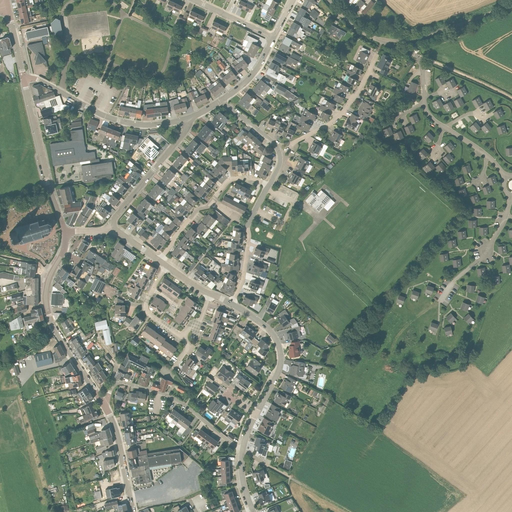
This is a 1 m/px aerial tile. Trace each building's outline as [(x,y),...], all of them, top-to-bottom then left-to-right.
[(169,0),(166,6),(169,8),(172,9),(175,3),(169,0)] [(246,3),(240,0),(239,0),(237,6),(243,9),(246,3)] [(253,6),(254,4),(252,3),(253,0),(251,0),(248,0),(247,3),(246,3),(243,9),(250,12),(253,6)] [(272,0),(269,6),(275,10),(279,3),(272,0)] [(304,0),(302,5),(307,7),(309,8),(311,5),(314,6),(315,5),(315,4),(306,0),(304,0)] [(370,0),(361,12),(365,15),(375,3),(371,0),(370,0)] [(172,9),(179,12),(182,6),(175,3),(172,9)] [(361,7),(357,3),(353,8),(357,12),(361,7)] [(29,5),(18,7),(19,13),(27,11),(27,12),(30,11),(29,8),(33,7),(33,5),(29,5)] [(272,16),(275,10),(269,6),(266,13),(263,18),(269,21),(272,16)] [(304,14),(306,11),(301,8),(298,13),(307,18),(308,17),(304,14)] [(188,17),(187,19),(193,22),(194,20),(195,20),(198,14),(191,11),(188,17)] [(315,19),(317,17),(311,12),(311,11),(309,14),(315,19)] [(298,13),(295,19),(304,24),(307,18),(298,13)] [(198,14),(195,20),(201,23),(204,17),(198,14)] [(34,15),(21,18),(22,24),(28,22),(29,22),(32,21),(32,19),(35,18),(34,15)] [(56,19),(51,24),(53,35),(59,37),(63,34),(61,22),(56,19)] [(327,31),(330,33),(329,35),(332,36),(333,34),(339,38),(340,35),(343,31),(338,29),(338,30),(336,29),(337,28),(335,27),(338,22),(333,19),(330,26),(327,24),(325,29),(327,31)] [(217,30),(220,24),(213,21),(210,27),(217,30)] [(298,29),(300,26),(293,22),(290,28),(300,33),(301,31),(298,29)] [(220,24),(217,30),(223,33),(226,27),(220,24)] [(25,36),(25,38),(27,38),(27,41),(49,36),(47,27),(25,32),(26,33),(25,34),(25,35),(25,36)] [(287,33),(292,36),(294,33),(299,35),(298,36),(302,38),(303,34),(300,33),(290,28),(287,33)] [(284,40),(282,43),(288,46),(290,43),(296,46),(295,49),(298,50),(301,45),(292,40),(285,36),(285,37),(285,38),(284,40),(283,39),(284,40)] [(12,48),(9,38),(7,37),(1,39),(1,38),(0,39),(0,50),(3,52),(6,51),(5,49),(12,48)] [(249,49),(256,52),(259,46),(252,43),(253,40),(249,38),(247,41),(246,40),(245,42),(247,43),(247,44),(251,46),(249,49)] [(42,42),(32,44),(27,45),(35,54),(35,57),(36,59),(35,64),(43,62),(47,67),(46,62),(42,42)] [(279,49),(288,54),(290,51),(288,50),(290,47),(288,46),(282,43),(280,46),(281,46),(280,48),(280,47),(279,49)] [(245,50),(243,53),(253,58),(256,52),(249,49),(246,47),(244,50),(245,50)] [(360,51),(358,55),(356,60),(364,64),(368,58),(367,57),(369,55),(360,51)] [(276,53),(273,59),(282,63),(283,61),(290,65),(292,62),(296,64),(298,61),(285,55),(284,58),(276,53)] [(290,57),(298,61),(299,62),(300,60),(299,59),(300,57),(292,53),(290,57)] [(377,67),(381,69),(379,73),(386,76),(388,71),(387,71),(391,61),(387,59),(388,57),(383,54),(379,63),(377,67)] [(239,63),(243,69),(248,65),(241,57),(239,59),(241,61),(239,63)] [(235,60),(231,64),(239,73),(243,69),(239,63),(238,63),(235,60)] [(223,70),(225,68),(226,67),(222,62),(221,62),(220,61),(218,63),(218,64),(223,70)] [(279,71),(279,70),(280,68),(278,67),(279,66),(271,62),(269,68),(278,73),(279,71)] [(362,70),(354,66),(351,65),(348,70),(347,72),(353,75),(354,73),(361,76),(361,75),(361,74),(362,74),(360,73),(362,70)] [(229,68),(227,70),(225,72),(227,74),(231,80),(236,76),(229,68)] [(275,78),(278,73),(269,68),(268,68),(266,73),(275,78)] [(347,81),(346,82),(354,85),(357,80),(352,78),(353,75),(347,72),(345,75),(346,75),(344,80),(347,81)] [(222,74),(219,76),(226,84),(231,80),(227,74),(224,77),(222,74)] [(435,79),(439,86),(444,83),(440,76),(435,79)] [(451,79),(446,82),(450,89),(455,86),(451,79)] [(215,86),(220,92),(225,88),(218,80),(215,82),(217,84),(215,86)] [(261,80),(257,85),(263,90),(267,93),(271,88),(267,85),(261,80)] [(335,87),(334,90),(340,93),(342,90),(348,94),(348,93),(348,92),(349,92),(347,91),(349,87),(341,84),(338,82),(336,88),(335,87)] [(413,94),(417,84),(411,82),(407,92),(413,94)] [(47,88),(39,84),(32,86),(35,96),(33,97),(35,103),(40,102),(43,101),(53,97),(55,97),(54,92),(49,93),(47,88)] [(366,93),(376,98),(380,90),(376,88),(376,87),(371,84),(366,93)] [(259,95),(261,92),(264,95),(267,93),(263,90),(257,85),(253,90),(259,95)] [(139,98),(138,98),(137,105),(135,116),(141,118),(142,110),(139,110),(141,101),(140,101),(140,99),(141,99),(143,86),(141,86),(139,98)] [(210,86),(208,88),(215,96),(220,92),(215,86),(212,89),(210,86)] [(466,94),(462,87),(457,90),(461,97),(466,94)] [(199,97),(202,103),(208,101),(205,94),(207,93),(205,89),(201,91),(202,95),(199,97)] [(340,93),(334,90),(332,92),(336,94),(333,99),(341,103),(344,98),(339,95),(340,93)] [(243,98),(249,103),(253,98),(247,93),(243,98)] [(192,100),(194,100),(197,106),(202,103),(199,97),(196,98),(194,94),(190,96),(192,100)] [(46,109),(45,109),(40,111),(43,117),(53,113),(51,108),(63,105),(60,96),(56,98),(55,97),(53,97),(43,101),(46,109)] [(130,115),(135,116),(137,105),(138,98),(137,97),(135,105),(132,104),(130,115)] [(178,100),(179,104),(181,111),(187,110),(185,102),(187,102),(186,98),(181,99),(178,100)] [(251,105),(249,103),(243,98),(238,103),(245,108),(247,110),(251,105)] [(367,112),(372,102),(365,98),(364,101),(363,101),(359,109),(360,109),(358,113),(366,117),(368,113),(367,112)] [(463,105),(459,98),(454,101),(457,108),(463,105)] [(472,101),(476,108),(481,105),(477,98),(472,101)] [(160,105),(155,106),(154,99),(152,99),(152,100),(152,101),(153,106),(153,109),(154,116),(161,115),(160,105)] [(443,106),(439,99),(434,102),(437,108),(443,106)] [(488,100),(483,103),(487,110),(492,107),(488,100)] [(181,111),(179,104),(176,105),(174,101),(170,102),(171,107),(173,106),(175,113),(181,111)] [(321,104),(320,107),(326,110),(328,108),(334,111),(334,110),(334,109),(335,109),(333,108),(335,104),(327,101),(324,106),(321,104)] [(444,104),(445,105),(448,111),(453,108),(450,101),(444,104)] [(160,105),(161,115),(168,114),(167,102),(160,103),(160,105)] [(326,110),(320,107),(318,110),(322,111),(319,116),(327,120),(330,115),(325,113),(326,110)] [(316,115),(308,111),(305,109),(301,117),(307,121),(309,118),(315,121),(316,119),(314,118),(316,115)] [(502,116),(499,109),(493,112),(497,119),(502,116)] [(226,117),(220,112),(216,117),(224,124),(228,119),(226,118),(226,117)] [(355,122),(358,116),(352,114),(348,121),(347,120),(344,126),(353,130),(357,123),(355,122)] [(418,122),(415,114),(409,117),(412,124),(418,122)] [(56,116),(44,119),(45,125),(60,122),(69,120),(68,116),(57,119),(56,116)] [(216,129),(220,132),(222,130),(221,130),(225,125),(224,124),(216,117),(211,122),(217,127),(216,129)] [(274,125),(276,126),(279,120),(276,119),(276,120),(270,117),(269,119),(266,127),(271,130),(274,125)] [(300,120),(298,125),(308,131),(311,125),(306,123),(307,121),(301,117),(299,120),(300,120)] [(71,119),(72,123),(68,123),(69,129),(82,126),(81,121),(81,118),(75,119),(71,119)] [(99,122),(94,120),(90,119),(87,128),(91,129),(95,131),(99,122)] [(279,120),(276,126),(278,128),(275,134),(276,134),(277,134),(277,135),(278,133),(282,135),(285,127),(287,123),(279,120)] [(60,122),(45,125),(47,134),(52,133),(58,132),(57,129),(61,128),(60,122)] [(480,128),(475,122),(470,126),(476,132),(480,128)] [(491,129),(486,123),(482,127),(487,133),(491,129)] [(97,140),(102,142),(108,128),(102,125),(99,132),(100,133),(99,135),(100,136),(99,136),(98,136),(97,138),(93,137),(92,141),(95,143),(97,140)] [(210,137),(214,132),(206,125),(201,130),(210,137)] [(413,132),(410,125),(404,127),(408,134),(413,132)] [(502,125),(499,126),(497,127),(499,134),(505,132),(503,127),(502,125)] [(387,137),(393,134),(389,127),(384,129),(387,137)] [(102,142),(109,145),(114,130),(108,128),(102,142)] [(53,166),(90,160),(90,163),(96,162),(94,152),(86,153),(82,129),(71,131),(72,140),(57,143),(50,144),(52,158),(53,166)] [(294,131),(289,129),(285,136),(290,139),(294,131)] [(109,145),(112,146),(111,147),(115,148),(115,147),(117,143),(115,142),(116,139),(118,140),(121,133),(114,130),(109,145)] [(210,137),(201,130),(197,135),(203,140),(206,143),(211,138),(210,137)] [(226,138),(222,134),(217,130),(215,132),(219,136),(224,140),(226,138)] [(329,139),(334,142),(334,144),(334,145),(335,146),(336,147),(337,147),(338,146),(339,145),(340,143),(339,143),(343,136),(334,130),(329,139)] [(242,139),(241,141),(245,144),(246,143),(248,141),(254,134),(253,132),(251,134),(249,131),(247,133),(245,131),(240,137),(242,139)] [(403,138),(400,131),(394,133),(398,140),(403,138)] [(424,137),(429,142),(434,138),(428,132),(424,137)] [(124,141),(123,148),(129,150),(130,142),(132,135),(125,134),(124,141)] [(254,134),(248,141),(246,143),(248,145),(250,143),(252,145),(257,139),(255,137),(256,135),(254,134)] [(130,142),(129,150),(132,150),(132,147),(134,147),(134,146),(134,144),(136,144),(138,136),(132,135),(130,142)] [(155,145),(153,143),(154,143),(153,143),(151,142),(152,141),(151,142),(150,140),(148,138),(139,148),(145,153),(148,148),(150,150),(155,145)] [(253,148),(257,152),(262,147),(260,145),(263,141),(261,140),(260,141),(257,139),(252,145),(254,146),(253,148)] [(189,145),(195,150),(199,145),(193,140),(189,145)] [(318,155),(323,147),(313,142),(308,151),(314,154),(314,152),(318,155)] [(454,149),(449,143),(444,147),(449,153),(454,149)] [(146,154),(144,157),(148,161),(151,158),(151,159),(158,152),(156,150),(158,147),(155,145),(150,150),(148,148),(145,153),(146,154)] [(195,150),(189,145),(185,150),(191,155),(195,150)] [(418,153),(424,159),(428,154),(422,149),(418,153)] [(270,155),(264,152),(262,154),(264,155),(262,160),(270,165),(271,163),(270,162),(271,159),(269,158),(270,155)] [(453,160),(447,154),(443,158),(448,164),(453,160)] [(183,164),(187,159),(181,155),(177,159),(183,164)] [(222,157),(214,167),(215,167),(225,175),(226,173),(225,172),(227,170),(224,167),(225,165),(222,157)] [(229,157),(228,157),(228,165),(231,164),(232,169),(235,169),(235,171),(237,171),(237,163),(237,161),(232,161),(231,157),(229,157)] [(305,162),(306,160),(300,157),(296,166),(305,171),(309,164),(305,162)] [(173,165),(179,169),(183,164),(177,159),(173,165)] [(248,163),(243,163),(243,173),(246,172),(246,171),(252,170),(251,160),(248,160),(248,163)] [(90,165),(87,165),(81,166),(82,168),(82,173),(83,175),(84,183),(112,178),(111,174),(113,174),(114,174),(112,161),(111,161),(109,162),(91,165),(91,164),(90,164),(90,165)] [(259,165),(261,167),(270,171),(271,169),(269,168),(270,165),(264,162),(262,164),(260,163),(259,165)] [(435,168),(429,162),(425,166),(430,172),(435,168)] [(446,169),(441,162),(436,166),(441,172),(446,169)] [(130,174),(136,179),(140,174),(138,173),(140,170),(140,169),(138,168),(134,164),(131,167),(134,169),(131,173),(130,174)] [(467,165),(462,167),(464,174),(470,172),(467,165)] [(209,174),(215,179),(217,176),(219,178),(222,176),(223,177),(225,175),(215,167),(209,174)] [(258,171),(256,170),(255,173),(264,178),(265,179),(266,179),(267,176),(265,175),(267,172),(268,173),(270,171),(261,167),(258,171)] [(175,174),(169,169),(165,174),(173,181),(177,176),(175,174)] [(287,181),(293,184),(294,183),(298,185),(302,178),(292,172),(287,181)] [(136,179),(130,174),(126,179),(121,176),(119,178),(124,182),(126,180),(132,184),(136,179)] [(173,181),(165,174),(161,179),(167,184),(169,186),(173,181)] [(207,176),(204,181),(206,183),(212,188),(216,183),(213,181),(215,179),(209,174),(207,176)] [(493,176),(487,178),(490,185),(495,183),(493,176)] [(460,177),(454,179),(457,186),(462,184),(460,177)] [(120,187),(117,190),(123,195),(128,189),(122,185),(124,182),(119,178),(115,183),(120,187)] [(202,188),(208,192),(212,188),(206,183),(204,182),(202,184),(204,185),(202,187),(202,188)] [(235,183),(231,192),(236,195),(237,192),(241,185),(235,183)] [(159,194),(163,189),(157,184),(153,189),(159,194)] [(199,185),(193,193),(200,198),(202,195),(204,197),(208,192),(202,188),(202,187),(199,185)] [(241,185),(237,192),(243,195),(246,188),(241,185)] [(60,189),(62,195),(64,204),(64,205),(64,208),(64,209),(65,209),(81,207),(80,202),(73,203),(73,202),(75,202),(73,195),(74,195),(73,191),(72,191),(71,186),(69,187),(65,188),(60,189)] [(482,188),(485,195),(490,193),(488,186),(482,188)] [(248,198),(247,201),(249,202),(253,195),(250,194),(252,191),(246,188),(243,195),(248,198)] [(149,194),(154,199),(159,194),(153,189),(149,194)] [(463,189),(458,191),(460,198),(466,196),(463,189)] [(190,192),(184,199),(192,206),(193,206),(197,201),(195,199),(196,197),(190,192)] [(316,194),(315,195),(314,197),(311,194),(305,201),(311,206),(319,213),(331,199),(323,192),(321,194),(319,193),(317,195),(316,194)] [(96,197),(87,194),(85,199),(87,200),(86,205),(84,209),(82,207),(81,208),(79,212),(88,217),(93,209),(92,209),(92,210),(90,208),(93,205),(96,197)] [(107,204),(108,205),(110,203),(114,206),(119,200),(112,194),(110,197),(110,198),(108,201),(105,198),(103,201),(107,204)] [(475,194),(470,196),(472,204),(478,202),(475,194)] [(141,204),(149,211),(153,206),(145,199),(141,204)] [(184,200),(180,204),(182,206),(189,211),(192,206),(184,199),(184,200)] [(99,213),(104,218),(109,212),(103,208),(107,204),(103,201),(99,208),(96,211),(99,213)] [(144,218),(145,216),(149,211),(141,204),(137,209),(140,211),(138,214),(144,218)] [(182,206),(180,204),(178,207),(177,206),(174,210),(176,212),(182,217),(184,215),(185,216),(189,211),(182,206)] [(75,216),(76,212),(78,212),(79,212),(81,208),(81,207),(65,209),(64,211),(63,216),(64,217),(69,216),(66,223),(71,226),(71,225),(75,216)] [(176,216),(172,221),(178,226),(182,221),(180,219),(182,217),(176,212),(173,214),(176,216)] [(208,214),(205,218),(212,224),(216,219),(215,219),(212,217),(210,215),(208,213),(208,214)] [(136,227),(141,220),(133,214),(128,220),(131,222),(132,222),(136,226),(136,227)] [(83,224),(86,219),(80,215),(76,220),(83,224)] [(212,224),(205,218),(202,222),(209,228),(212,224)] [(24,243),(24,242),(26,242),(26,243),(27,242),(27,241),(31,240),(32,241),(33,241),(32,240),(37,239),(38,239),(38,238),(42,237),(42,238),(43,238),(43,237),(44,236),(47,235),(48,235),(49,235),(48,234),(50,234),(50,233),(50,232),(50,230),(50,231),(51,230),(52,228),(53,228),(53,227),(52,227),(51,224),(52,224),(51,223),(50,224),(48,222),(49,221),(48,221),(47,222),(45,223),(45,222),(44,222),(44,220),(45,219),(44,219),(43,220),(39,221),(39,220),(38,221),(38,220),(37,220),(37,221),(33,222),(33,221),(32,222),(32,223),(28,224),(27,223),(26,223),(27,224),(22,226),(22,225),(21,225),(21,226),(17,227),(16,226),(15,227),(16,227),(16,228),(15,228),(15,229),(16,229),(17,231),(17,232),(11,233),(10,233),(9,234),(11,235),(11,236),(12,236),(13,238),(12,238),(12,239),(12,240),(11,242),(13,243),(13,241),(15,240),(16,243),(18,242),(18,239),(19,239),(19,240),(20,240),(20,241),(20,242),(19,242),(19,243),(20,243),(21,243),(21,244),(22,244),(24,243)] [(164,226),(170,231),(172,229),(174,231),(178,226),(172,221),(170,219),(164,226)] [(209,228),(202,222),(198,226),(205,232),(209,228)] [(158,233),(167,240),(171,236),(168,234),(170,231),(164,226),(158,233)] [(198,226),(195,230),(198,233),(198,234),(202,237),(205,232),(198,226)] [(195,237),(198,234),(198,233),(195,230),(191,227),(191,228),(188,232),(195,237)] [(235,236),(245,237),(245,235),(243,235),(244,232),(241,231),(241,228),(234,227),(234,231),(236,231),(235,236)] [(188,232),(184,236),(192,242),(195,237),(188,232)] [(154,238),(163,245),(167,240),(158,233),(154,238)] [(184,236),(181,240),(188,246),(192,242),(184,236)] [(163,245),(154,238),(150,243),(159,250),(163,245)] [(90,243),(84,239),(78,249),(84,253),(90,243)] [(177,244),(178,245),(185,250),(188,246),(181,240),(178,244),(177,244)] [(231,241),(228,241),(228,246),(230,247),(228,247),(228,250),(235,251),(236,248),(238,248),(239,245),(241,245),(241,243),(234,242),(231,241)] [(125,250),(122,248),(124,246),(119,242),(115,248),(116,248),(111,255),(118,260),(125,250)] [(178,245),(175,249),(182,255),(186,251),(185,250),(178,245)] [(254,253),(263,257),(264,254),(267,255),(269,249),(262,247),(261,250),(256,248),(254,253)] [(179,260),(182,255),(175,249),(171,253),(179,260)] [(90,250),(84,261),(91,265),(95,260),(96,261),(99,256),(90,250)] [(230,254),(229,259),(239,260),(239,258),(237,258),(237,254),(235,254),(235,251),(228,250),(227,253),(230,254)] [(99,256),(96,261),(102,264),(105,261),(105,260),(99,256)] [(226,264),(226,267),(232,268),(232,265),(236,266),(236,263),(238,263),(239,260),(229,259),(228,265),(226,264)] [(95,260),(91,265),(87,271),(88,272),(92,275),(95,276),(102,264),(96,261),(95,260)] [(91,265),(84,261),(80,267),(86,271),(87,271),(91,265)] [(17,267),(19,268),(35,270),(36,264),(20,262),(19,263),(18,262),(17,267)] [(260,276),(261,273),(262,271),(265,272),(267,266),(258,263),(257,266),(253,264),(251,270),(255,272),(254,274),(260,276)] [(201,266),(198,264),(193,270),(196,272),(194,274),(197,276),(196,278),(197,279),(204,271),(206,269),(201,265),(201,266)] [(503,273),(511,272),(510,265),(510,264),(502,266),(503,273)] [(79,278),(80,279),(84,281),(84,280),(87,282),(90,276),(87,275),(88,272),(87,271),(86,271),(80,267),(77,265),(74,270),(73,269),(71,273),(79,277),(79,278)] [(149,268),(145,267),(144,269),(154,274),(157,269),(150,265),(149,268)] [(69,286),(71,287),(75,283),(67,277),(69,273),(62,267),(58,273),(58,274),(65,279),(64,280),(66,281),(69,286)] [(209,273),(207,271),(209,269),(207,267),(206,269),(204,271),(197,279),(199,280),(201,279),(203,281),(204,280),(203,280),(208,275),(209,273)] [(26,274),(26,275),(34,276),(35,270),(19,268),(18,273),(26,274)] [(154,274),(144,269),(143,271),(146,273),(145,276),(143,275),(143,276),(149,279),(151,280),(154,274)] [(204,280),(205,282),(207,280),(209,282),(211,280),(213,282),(218,277),(211,271),(210,273),(209,272),(209,273),(208,275),(203,280),(204,280)] [(226,277),(228,279),(228,278),(235,282),(235,281),(236,279),(234,279),(236,276),(228,272),(227,275),(224,273),(223,276),(226,277)] [(57,281),(54,286),(60,291),(62,293),(64,295),(66,292),(63,288),(60,285),(65,279),(58,274),(56,276),(57,277),(55,279),(57,281)] [(138,276),(136,279),(147,284),(149,279),(143,276),(141,278),(138,276)] [(94,290),(99,280),(95,277),(90,288),(94,290)] [(86,283),(83,281),(84,281),(79,278),(75,284),(83,289),(86,283)] [(228,278),(228,279),(226,283),(235,288),(236,286),(234,285),(236,282),(235,281),(235,282),(228,278)] [(144,290),(147,284),(136,279),(135,281),(139,283),(138,286),(136,285),(135,285),(142,289),(144,290)] [(166,279),(159,287),(164,291),(164,292),(171,283),(166,279)] [(103,282),(100,280),(94,291),(98,293),(103,282)] [(251,291),(260,294),(262,288),(264,282),(257,280),(256,283),(250,281),(248,287),(252,288),(251,291)] [(235,288),(226,283),(226,284),(224,282),(221,287),(220,290),(227,294),(228,291),(230,292),(232,289),(234,290),(235,288)] [(170,295),(176,286),(171,283),(164,292),(165,291),(166,292),(170,295)] [(130,286),(129,289),(139,294),(142,289),(135,285),(134,288),(130,286)] [(427,285),(425,292),(431,294),(433,288),(427,285)] [(62,308),(68,309),(70,302),(67,300),(64,298),(62,298),(62,293),(60,291),(54,286),(52,286),(52,287),(52,290),(51,304),(56,304),(59,305),(59,308),(62,308)] [(175,299),(182,290),(176,286),(170,295),(175,299)] [(137,299),(139,294),(129,289),(128,291),(132,293),(130,296),(137,299)] [(419,293),(413,290),(411,297),(417,299),(419,293)] [(31,296),(26,296),(26,304),(27,304),(33,305),(38,305),(38,293),(33,294),(31,294),(31,296)] [(403,304),(405,298),(398,295),(396,302),(403,304)] [(484,298),(478,295),(476,301),(482,304),(484,298)] [(26,304),(26,296),(23,296),(23,301),(17,302),(16,305),(12,305),(13,309),(23,304),(26,304)] [(256,304),(258,298),(251,296),(250,299),(245,297),(243,302),(252,306),(253,303),(256,304)] [(266,311),(272,314),(277,305),(271,302),(273,298),(270,296),(265,304),(269,306),(266,311)] [(149,305),(155,309),(161,300),(156,297),(149,305)] [(185,303),(193,309),(197,304),(188,297),(185,303)] [(123,301),(117,298),(117,305),(115,305),(115,317),(121,317),(121,316),(125,316),(125,311),(125,305),(123,305),(123,301)] [(161,300),(155,309),(160,313),(167,304),(161,301),(162,300),(161,300)] [(469,304),(463,302),(460,308),(466,311),(469,304)] [(185,303),(184,303),(185,304),(183,307),(182,308),(182,309),(191,315),(195,310),(193,309),(185,303)] [(27,308),(27,304),(26,304),(23,304),(13,309),(15,316),(27,311),(27,308)] [(40,308),(30,310),(31,315),(24,317),(24,318),(42,313),(41,308),(40,308)] [(54,315),(53,315),(56,320),(61,317),(62,315),(64,315),(66,313),(68,309),(62,308),(62,313),(60,313),(55,313),(55,314),(54,314),(54,315)] [(182,309),(181,309),(182,309),(178,314),(187,321),(191,315),(182,309)] [(287,313),(285,309),(278,314),(280,317),(278,319),(283,327),(286,325),(287,327),(300,322),(299,321),(296,323),(294,319),(288,321),(285,317),(288,315),(287,313)] [(228,321),(229,318),(222,316),(223,312),(216,310),(214,316),(228,321)] [(25,324),(28,323),(39,320),(43,319),(42,313),(24,318),(25,324)] [(451,313),(446,318),(450,323),(455,318),(451,313)] [(178,314),(174,320),(183,326),(187,321),(178,314)] [(473,319),(468,314),(463,318),(468,323),(473,319)] [(21,315),(9,322),(11,330),(26,327),(26,326),(25,324),(24,318),(22,318),(21,315)] [(130,324),(137,329),(143,321),(136,316),(132,321),(130,320),(127,318),(123,323),(127,326),(129,323),(130,324)] [(228,321),(214,316),(212,322),(214,322),(221,325),(219,324),(220,321),(224,322),(227,323),(228,321)] [(73,322),(69,318),(65,320),(61,323),(64,328),(65,328),(65,329),(67,333),(72,330),(73,329),(70,324),(73,322)] [(103,328),(106,344),(113,343),(108,318),(95,321),(97,329),(103,328)] [(221,325),(214,322),(212,328),(223,332),(224,329),(220,328),(221,325)] [(437,325),(431,322),(429,329),(435,331),(437,325)] [(158,331),(158,332),(157,333),(149,327),(149,325),(148,324),(138,337),(140,339),(143,335),(151,341),(148,344),(152,347),(155,344),(159,347),(156,351),(158,353),(160,350),(168,355),(166,359),(168,360),(177,347),(175,346),(174,347),(174,346),(166,341),(167,340),(161,335),(162,334),(158,331)] [(240,327),(236,325),(232,331),(239,336),(241,333),(245,337),(251,329),(246,325),(245,325),(246,326),(245,326),(244,328),(243,328),(242,329),(240,328),(240,327)] [(288,340),(298,337),(297,334),(300,333),(299,331),(301,330),(300,326),(291,328),(292,332),(287,333),(288,340)] [(451,326),(444,328),(445,335),(452,333),(451,326)] [(223,332),(212,328),(210,334),(217,336),(218,333),(222,334),(223,332)] [(251,329),(245,337),(250,341),(249,342),(253,344),(256,339),(256,340),(253,337),(256,333),(257,334),(257,333),(251,329)] [(218,343),(219,343),(220,341),(216,339),(217,336),(210,334),(208,339),(210,340),(218,343)] [(335,339),(330,334),(325,339),(331,344),(335,339)] [(77,347),(82,344),(77,336),(68,341),(73,349),(77,347)] [(130,342),(133,344),(136,346),(140,340),(138,338),(136,337),(132,339),(130,342)] [(259,346),(261,347),(258,352),(264,356),(267,352),(265,350),(269,345),(266,343),(266,342),(261,339),(259,342),(256,340),(257,340),(256,339),(253,344),(258,348),(259,346)] [(299,345),(299,341),(291,342),(291,346),(289,346),(290,352),(289,352),(290,357),(298,356),(297,345),(299,345)] [(55,353),(53,353),(56,363),(61,362),(59,357),(60,356),(64,354),(60,344),(59,344),(53,347),(56,351),(55,351),(55,353)] [(74,351),(76,354),(85,348),(82,344),(77,347),(73,349),(74,351)] [(195,357),(200,361),(202,358),(205,360),(212,350),(208,347),(205,350),(200,347),(195,353),(197,354),(195,357)] [(83,356),(84,355),(83,354),(86,351),(85,348),(76,354),(79,358),(83,356)] [(52,363),(50,352),(35,355),(38,367),(52,363)] [(86,366),(88,368),(97,362),(96,362),(90,353),(82,360),(84,363),(85,363),(87,365),(86,366)] [(121,364),(128,368),(130,363),(144,370),(149,359),(142,355),(139,361),(128,355),(124,362),(123,361),(121,364)] [(199,366),(198,366),(201,361),(200,361),(195,357),(193,360),(190,357),(185,364),(195,371),(199,366)] [(254,358),(246,368),(256,375),(257,374),(256,373),(258,371),(258,372),(261,369),(256,365),(258,362),(254,358)] [(65,374),(70,371),(74,369),(73,367),(72,365),(71,365),(70,363),(70,362),(66,365),(61,368),(65,374)] [(94,375),(101,370),(102,369),(97,362),(88,368),(88,369),(92,366),(94,369),(92,371),(90,371),(92,374),(92,375),(94,374),(94,375)] [(296,362),(296,365),(293,367),(291,366),(290,367),(290,370),(290,371),(290,374),(300,376),(302,376),(303,371),(302,371),(302,367),(304,367),(305,363),(296,362)] [(118,369),(125,373),(128,368),(121,364),(120,365),(120,366),(118,369)] [(184,377),(192,383),(194,381),(191,378),(196,371),(195,371),(185,364),(181,369),(185,372),(184,373),(186,375),(184,377)] [(142,372),(141,375),(149,378),(153,368),(146,366),(144,372),(142,372)] [(223,366),(216,375),(223,380),(226,379),(227,378),(227,379),(227,378),(230,380),(234,375),(223,366)] [(125,373),(118,369),(115,376),(122,380),(123,377),(129,380),(131,376),(125,373)] [(106,377),(101,370),(94,375),(93,375),(98,382),(106,377)] [(79,374),(65,378),(66,383),(68,383),(71,382),(72,382),(72,383),(75,383),(75,381),(81,379),(79,374)] [(237,383),(236,385),(244,391),(247,387),(247,386),(248,384),(248,382),(246,381),(246,380),(238,374),(233,380),(237,383)] [(149,378),(141,375),(138,383),(146,386),(149,378)] [(209,382),(203,388),(212,395),(218,388),(212,384),(213,381),(207,376),(205,379),(209,382)] [(280,387),(288,391),(291,387),(292,387),(296,380),(288,376),(286,380),(285,379),(280,387)] [(167,383),(171,385),(172,382),(163,378),(160,386),(150,382),(150,384),(152,385),(151,388),(164,392),(167,383)] [(69,388),(82,385),(81,379),(75,381),(75,383),(72,383),(72,382),(71,382),(68,383),(66,383),(66,384),(68,383),(69,388)] [(86,387),(79,392),(77,393),(76,393),(75,389),(69,390),(71,395),(72,394),(75,397),(79,397),(79,398),(81,398),(90,393),(86,387)] [(115,397),(120,399),(123,401),(125,395),(123,394),(123,393),(117,391),(116,394),(115,397)] [(137,402),(138,401),(137,401),(139,393),(138,393),(138,391),(136,391),(136,394),(132,393),(130,401),(137,402)] [(137,401),(138,401),(144,402),(144,401),(147,401),(147,399),(144,399),(146,394),(141,393),(142,392),(138,391),(138,393),(139,393),(137,401)] [(274,401),(284,407),(288,399),(290,399),(291,396),(284,392),(283,396),(277,393),(275,397),(276,397),(274,401)] [(81,398),(79,398),(83,404),(86,403),(93,398),(90,393),(81,398)] [(223,409),(224,409),(226,406),(227,406),(219,400),(217,403),(213,400),(207,408),(215,413),(217,411),(219,413),(223,409)] [(91,404),(87,406),(86,406),(83,408),(80,409),(83,414),(90,414),(95,411),(91,404)] [(277,411),(279,408),(272,404),(271,404),(272,405),(271,407),(270,407),(269,408),(269,409),(270,409),(269,411),(268,411),(265,415),(277,421),(279,416),(278,415),(280,412),(277,411)] [(165,419),(166,417),(167,418),(168,421),(170,422),(173,418),(178,412),(173,409),(170,413),(166,410),(161,416),(162,417),(164,418),(165,419)] [(231,421),(237,413),(231,409),(228,413),(225,411),(221,416),(225,418),(226,417),(231,421)] [(90,414),(83,414),(83,415),(82,415),(78,417),(82,426),(89,423),(88,421),(94,418),(95,419),(99,416),(96,411),(95,411),(90,414)] [(175,425),(178,422),(182,416),(178,412),(173,418),(170,422),(171,423),(173,423),(175,425)] [(235,424),(233,426),(236,428),(238,425),(237,423),(241,417),(242,418),(242,417),(237,413),(231,421),(235,424)] [(182,425),(187,419),(182,416),(178,422),(182,425)] [(270,425),(272,421),(264,418),(265,419),(264,421),(263,421),(258,429),(269,435),(271,431),(270,430),(272,426),(270,425)] [(192,429),(188,426),(191,422),(187,419),(182,425),(178,431),(179,432),(180,432),(181,432),(182,433),(182,434),(183,433),(186,436),(192,429)] [(88,435),(91,443),(99,441),(111,436),(112,436),(109,428),(109,427),(104,429),(101,430),(101,432),(99,433),(95,432),(94,429),(90,430),(87,431),(88,435)] [(198,432),(196,430),(192,435),(194,437),(196,436),(200,439),(205,432),(200,429),(198,432)] [(202,445),(209,436),(205,432),(200,439),(202,441),(200,443),(202,445)] [(101,446),(96,448),(97,452),(107,448),(105,446),(113,442),(111,436),(99,441),(101,446)] [(126,444),(136,443),(137,443),(137,442),(136,436),(125,438),(126,438),(127,444),(126,444)] [(209,445),(213,439),(209,436),(202,445),(204,446),(206,444),(209,445)] [(274,452),(267,450),(268,448),(264,447),(265,444),(263,444),(264,439),(256,437),(255,443),(256,443),(254,450),(257,451),(257,452),(262,453),(261,455),(265,456),(266,456),(266,458),(272,460),(274,452)] [(218,442),(213,439),(209,445),(213,449),(212,450),(215,452),(218,447),(216,445),(218,442)] [(268,450),(276,452),(278,446),(270,444),(268,450)] [(146,453),(147,453),(147,450),(140,452),(139,448),(127,450),(129,457),(146,453)] [(179,449),(147,453),(146,453),(146,454),(147,458),(145,458),(146,464),(130,467),(131,470),(133,478),(135,477),(137,484),(140,483),(140,484),(146,482),(144,474),(146,474),(144,467),(147,466),(181,460),(183,462),(188,455),(180,448),(179,449)] [(106,456),(108,456),(116,454),(115,449),(107,451),(105,451),(105,452),(101,453),(102,454),(94,458),(95,461),(103,457),(106,456)] [(146,453),(129,457),(129,461),(129,462),(130,467),(146,464),(145,458),(147,458),(146,454),(146,453)] [(221,466),(229,465),(229,460),(225,460),(225,457),(219,457),(219,461),(221,461),(221,466)] [(109,469),(108,467),(115,466),(115,465),(115,462),(114,463),(113,458),(108,459),(106,460),(103,461),(105,470),(109,469)] [(255,482),(263,479),(264,480),(268,479),(266,474),(264,474),(263,470),(254,473),(255,475),(253,475),(255,482)] [(226,482),(230,482),(230,476),(221,477),(222,482),(220,482),(220,486),(227,485),(226,482)] [(101,487),(93,488),(95,498),(102,497),(101,487)] [(116,487),(110,489),(110,490),(108,490),(110,499),(112,499),(111,497),(121,495),(120,494),(121,494),(121,492),(120,492),(119,488),(117,488),(116,487)] [(226,499),(234,496),(232,491),(228,492),(227,489),(221,491),(222,494),(224,494),(226,499)] [(259,501),(261,506),(271,504),(268,496),(267,496),(266,493),(258,496),(260,501),(259,501)] [(225,505),(235,501),(234,496),(226,499),(227,502),(224,503),(225,505)] [(126,504),(118,505),(117,501),(112,502),(104,504),(105,508),(114,506),(114,509),(115,509),(115,511),(118,511),(120,511),(127,511),(126,504)]
